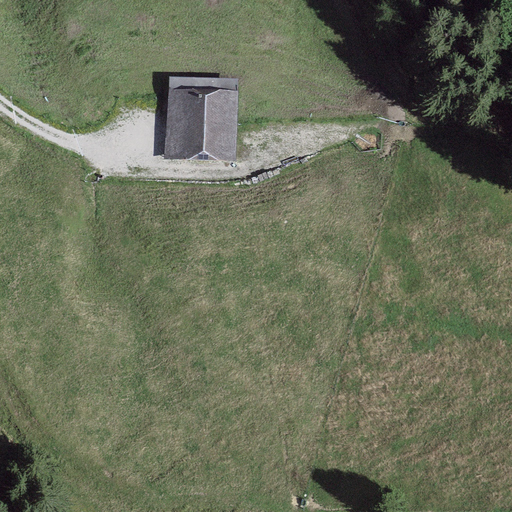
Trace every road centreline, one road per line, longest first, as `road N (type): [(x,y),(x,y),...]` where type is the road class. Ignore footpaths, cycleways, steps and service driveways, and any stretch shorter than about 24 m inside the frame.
road 1 (track): [(0,102),(53,137),(155,177),(247,173),(272,144),(342,145),(413,126),(511,143)]
road 2 (track): [(0,392),(45,441),(117,488),(386,511)]
